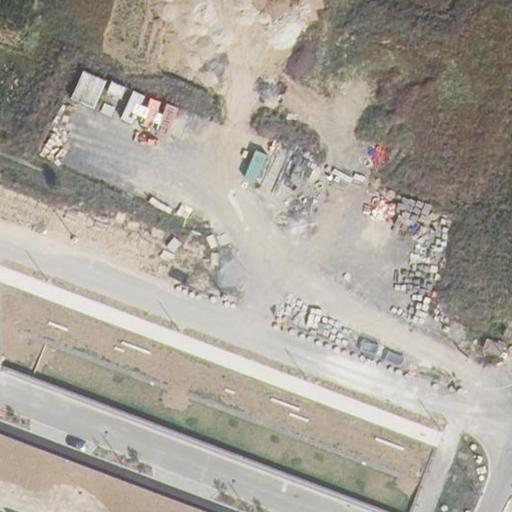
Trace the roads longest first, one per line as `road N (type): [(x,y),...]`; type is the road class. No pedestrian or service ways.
road 1 (unclassified): [(0,238),(511,433)]
road 2 (unclassified): [(328,511),(0,388)]
